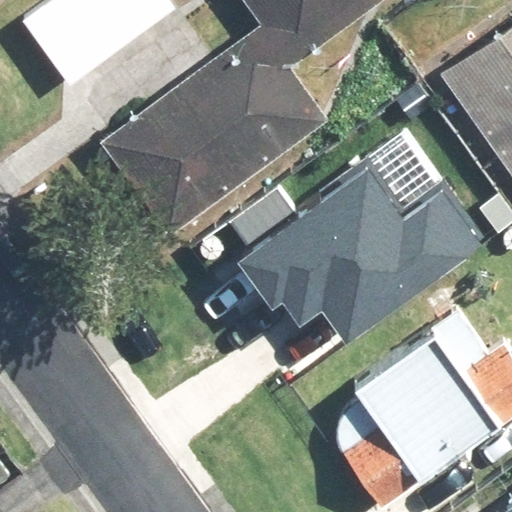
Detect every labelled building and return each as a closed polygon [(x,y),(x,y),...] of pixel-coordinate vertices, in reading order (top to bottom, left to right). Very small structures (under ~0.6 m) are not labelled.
[(170,0),(38,0),(20,14),(67,79),(172,2),(170,0)] [(243,0),(257,19),(97,135),(166,228),(326,112),(287,60),(368,0),(243,0)] [(511,10),(436,63),(511,172),(511,10)] [(369,150),(241,238),(291,312),(322,291),(340,317),(482,220),(444,165),(401,195),(369,150)] [(346,379),(357,396),(355,397),(349,401),(344,405),(339,411),(336,417),(334,424),(334,431),(335,438),(338,444),(341,447),(340,448),(378,503),(511,411),(511,349),(502,336),(485,348),(455,304),(346,379)] [(511,511),(511,478),(463,511),(511,511)]
